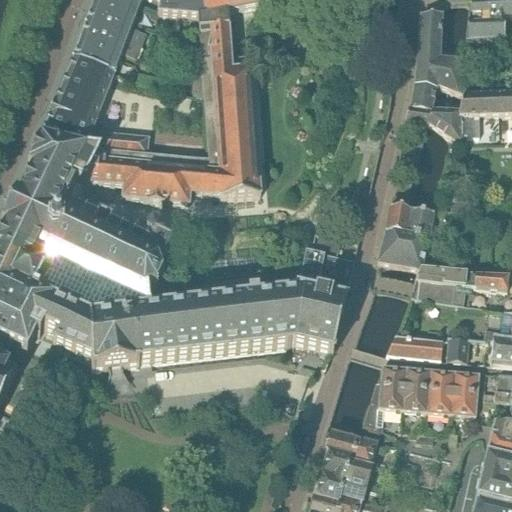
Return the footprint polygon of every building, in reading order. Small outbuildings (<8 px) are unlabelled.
[(111,0),(95,0),(85,29),(140,49),(144,38),(131,33),(140,10),(111,0)] [(111,0),(140,10),(143,0),(153,0),(155,1),(155,0),(111,0)] [(155,0),(155,1),(155,5),(157,5),(156,20),(179,22),(181,5),(182,5),(182,0),(155,0)] [(181,5),(179,22),(191,21),(199,21),(205,21),(200,0),(182,0),(182,5),(181,5)] [(200,0),(205,21),(226,17),(307,1),(309,5),(312,3),(310,0),(200,0)] [(310,0),(312,3),(309,5),(314,15),(327,10),(329,23),(361,15),(360,10),(399,9),(399,7),(398,0),(310,0)] [(509,2),(488,4),(490,46),(503,45),(502,24),(510,24),(509,2)] [(469,5),(469,6),(465,46),(490,46),(488,4),(469,5)] [(344,305),(353,266),(305,254),(296,297),(256,302),(255,294),(249,294),(249,302),(131,316),(142,294),(141,294),(141,292),(155,290),(156,292),(158,291),(157,288),(161,278),(164,278),(164,276),(161,276),(161,265),(171,244),(155,236),(155,233),(154,231),(153,230),(152,230),(151,229),(149,230),(148,231),(146,232),(146,233),(146,234),(145,235),(145,236),(146,237),(146,238),(147,239),(145,242),(111,226),(113,222),(99,215),(97,219),(62,202),(65,196),(69,198),(75,185),(71,183),(72,180),(85,186),(84,188),(123,191),(122,203),(146,206),(146,207),(164,208),(188,209),(189,198),(219,201),(220,203),(260,201),(250,72),(230,73),(226,17),(205,21),(199,21),(200,39),(200,43),(202,73),(204,102),(209,164),(148,159),(84,153),(39,142),(35,151),(34,151),(30,161),(26,170),(31,173),(19,200),(15,198),(0,227),(5,229),(0,238),(0,405),(9,388),(8,388),(15,375),(0,367),(0,351),(4,345),(25,356),(35,338),(38,340),(41,332),(53,338),(52,340),(54,341),(50,348),(89,366),(90,376),(93,376),(93,375),(99,374),(135,370),(135,371),(138,370),(137,368),(286,350),(286,351),(288,351),(288,350),(289,349),(290,349),(326,357),(331,358),(340,321),(341,321),(344,306),(344,305)] [(464,62),(440,60),(443,17),(419,18),(417,57),(416,65),(414,87),(437,90),(438,88),(462,99),(465,99),(469,62),(464,62)] [(200,39),(199,21),(191,21),(189,40),(200,39)] [(85,29),(72,63),(113,79),(121,59),(135,64),(140,49),(85,29)] [(190,68),(202,73),(200,43),(189,47),(190,68)] [(48,121),(39,142),(84,153),(148,159),(150,141),(98,136),(92,134),(113,79),(72,63),(53,108),(53,107),(47,121),(48,121)] [(190,68),(192,99),(204,102),(202,73),(190,68)] [(137,77),(135,86),(178,96),(180,88),(137,77)] [(414,87),(410,111),(432,113),(432,112),(437,90),(414,87)] [(511,96),(496,97),(496,119),(511,118),(511,96)] [(409,110),(404,125),(408,125),(425,128),(426,129),(429,127),(448,140),(450,141),(452,142),(451,144),(461,144),(461,139),(465,139),(466,142),(478,141),(477,119),(496,119),(496,97),(465,99),(462,99),(458,113),(456,112),(432,112),(432,113),(410,111),(409,110)] [(174,151),(173,160),(185,161),(186,152),(174,151)] [(405,213),(407,206),(407,205),(395,200),(392,199),(385,234),(426,242),(432,217),(429,217),(405,213)] [(419,273),(420,272),(426,242),(385,234),(377,266),(384,268),(416,273),(419,273)] [(506,297),(508,280),(476,279),(420,272),(419,273),(413,291),(409,303),(425,305),(425,306),(459,311),(465,307),(465,296),(474,293),(506,297)] [(511,345),(511,337),(486,333),(485,342),(485,347),(487,347),(487,344),(493,344),(511,345)] [(385,360),(440,366),(442,347),(394,340),(385,360)] [(467,346),(445,344),(443,366),(445,366),(465,368),(467,346)] [(489,369),(511,371),(511,357),(511,345),(493,344),(492,348),(489,369)] [(361,433),(378,439),(386,414),(402,415),(405,373),(381,371),(379,388),(376,387),(368,413),(361,433)] [(425,418),(429,375),(405,373),(402,415),(425,418)] [(453,377),(429,375),(425,418),(449,420),(453,377)] [(478,380),(453,377),(449,420),(474,422),(478,380)] [(483,394),(482,404),(493,405),(495,405),(509,406),(511,405),(511,378),(499,378),(497,396),(483,394)] [(493,430),(473,511),(511,511),(511,431),(507,431),(493,430)] [(325,452),(332,454),(350,459),(349,465),(371,471),(391,477),(393,470),(371,464),(376,446),(330,434),(325,452)] [(423,448),(424,435),(416,435),(414,448),(423,448)] [(433,436),(424,435),(423,448),(431,449),(433,436)] [(455,451),(456,449),(457,438),(448,437),(447,451),(455,451)] [(350,459),(332,454),(325,452),(325,453),(326,453),(320,476),(366,488),(371,471),(349,465),(350,459)] [(361,505),(362,504),(366,488),(320,476),(314,498),(313,497),(313,498),(338,505),(339,499),(361,505)] [(309,511),(358,511),(359,510),(365,511),(381,511),(382,509),(362,504),(361,505),(339,499),(338,505),(313,498),(309,511)]
